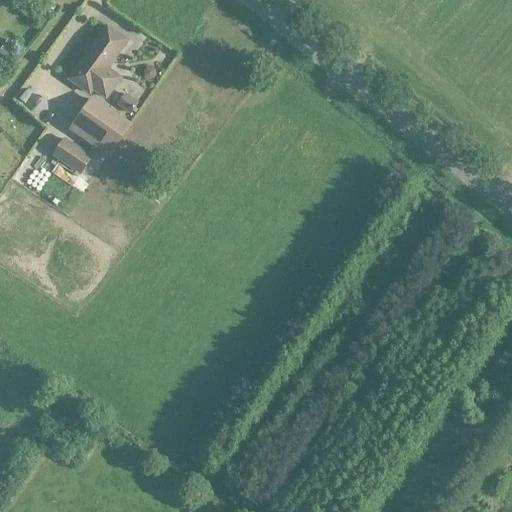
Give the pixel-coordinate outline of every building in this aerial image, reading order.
[(105,99),(120,79),(107,70),(128,41),(108,26),(70,79),(90,94),(93,90),(105,99)] [(0,67),(9,54),(1,49),(0,48),(0,67)] [(117,108),(126,115),(128,112),(131,113),(139,102),(125,92),(117,104),(119,106),(117,108)] [(91,101),(70,130),(106,155),(127,126),(91,101)] [(65,137),(57,148),(52,155),(81,175),(93,157),(65,137)]
